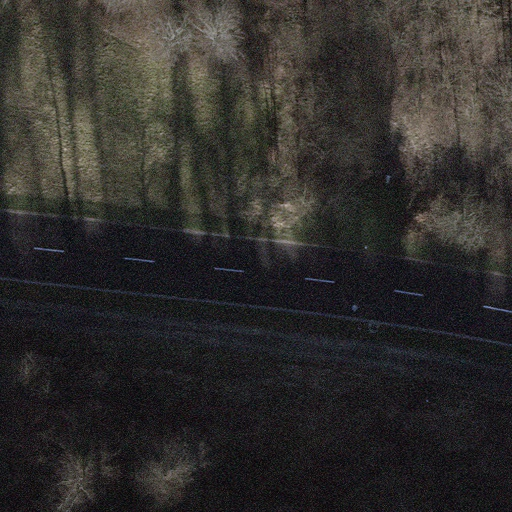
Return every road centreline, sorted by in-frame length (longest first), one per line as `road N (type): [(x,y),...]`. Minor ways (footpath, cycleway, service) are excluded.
road 1 (track): [(0,309),(253,337),(511,378)]
road 2 (tertiary): [(511,321),(0,256)]
